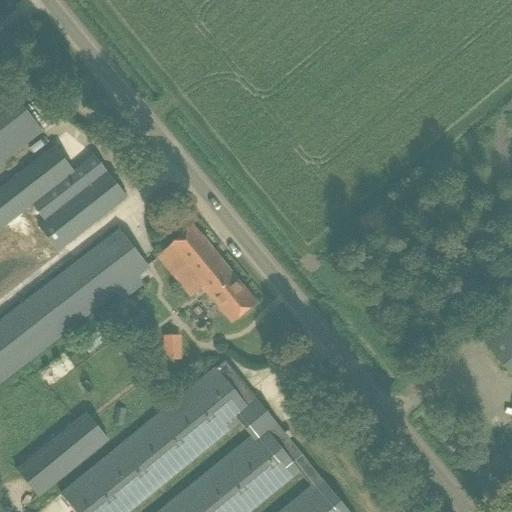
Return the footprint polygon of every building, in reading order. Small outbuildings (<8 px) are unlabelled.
[(10,90),(0,97),(0,166),(43,134),(10,90)] [(0,298),(62,250),(60,249),(128,196),(95,153),(75,169),(56,145),(0,187),(0,232),(32,207),(44,222),(38,226),(36,224),(0,252),(0,298)] [(234,323),(241,317),(256,305),(192,227),(158,255),(193,297),(205,288),(234,323)] [(0,380),(134,278),(150,266),(121,228),(0,320),(0,380)] [(511,375),(511,321),(486,344),(511,375)] [(163,342),(163,360),(179,360),(179,342),(163,342)] [(347,511),(276,425),(256,400),(247,408),(215,369),(61,494),(75,511),(122,511),(236,419),(249,435),(155,511),(249,511),(287,481),(300,497),(281,511),(347,511)] [(116,409),(113,425),(122,426),(124,410),(116,409)] [(40,499),(109,441),(85,412),(15,470),(40,499)]
